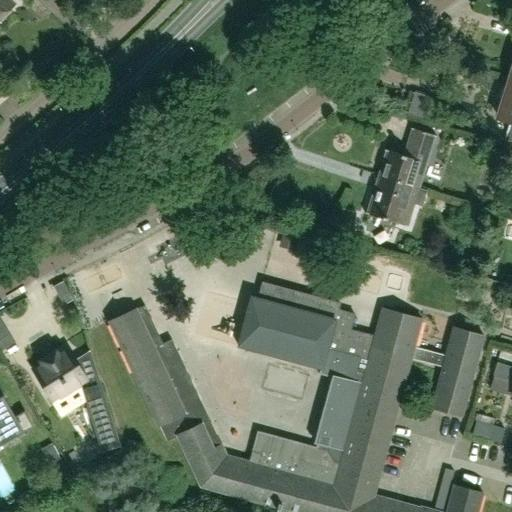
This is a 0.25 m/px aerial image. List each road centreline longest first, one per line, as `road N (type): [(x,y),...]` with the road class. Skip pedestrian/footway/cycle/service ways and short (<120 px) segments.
road 1 (residential): [(0,291),(255,151),(445,0)]
road 2 (secondary): [(0,192),(162,53)]
road 3 (residential): [(149,0),(0,135)]
